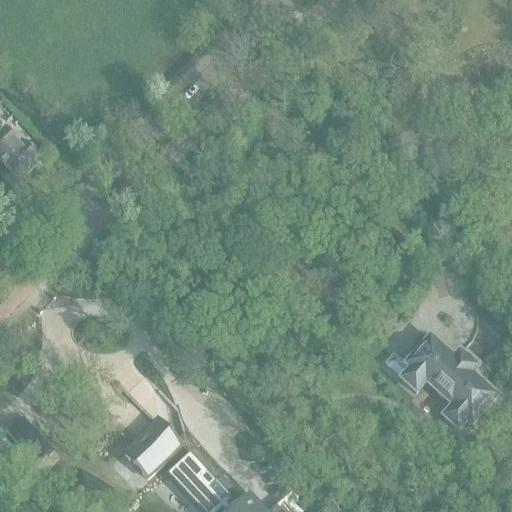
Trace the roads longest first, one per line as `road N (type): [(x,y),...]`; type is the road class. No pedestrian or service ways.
road 1 (residential): [(290,0),(0,270)]
road 2 (unknown): [(267,0),(0,239)]
